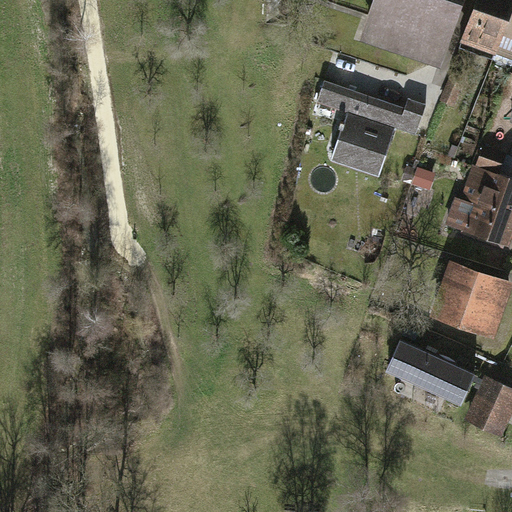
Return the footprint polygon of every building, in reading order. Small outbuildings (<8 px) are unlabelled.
[(365,0),(349,49),(442,80),(468,0),(365,0)] [(511,0),(479,0),(464,41),(511,59),(511,0)] [(401,105),(321,79),(310,112),(337,121),(323,164),(380,182),(395,135),(415,142),(427,106),(405,98),(401,105)] [(506,158),(484,150),(478,167),(500,175),(506,158)] [(511,235),(511,181),(476,168),(455,226),(508,246),(511,235)] [(511,286),(511,280),(450,261),(430,320),(494,341),(511,286)] [(426,404),(442,362),(380,339),(365,380),(426,404)] [(511,415),(511,389),(483,376),(462,419),(501,438),(511,415)]
